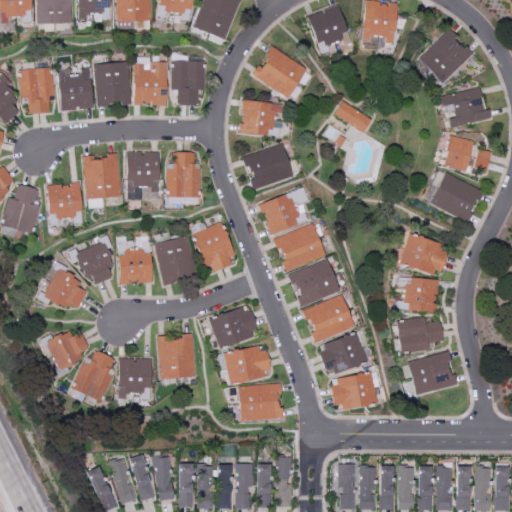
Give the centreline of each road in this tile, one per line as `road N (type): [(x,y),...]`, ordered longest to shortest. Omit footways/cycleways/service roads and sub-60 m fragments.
road 1 (residential): [(285,0),(231,65),(214,134),(228,195),(301,379),(310,436)]
road 2 (residential): [(484,435),(464,307),(482,244),(511,184),(506,61),(477,24),(444,0)]
road 3 (residential): [(310,436),(511,435)]
road 4 (residential): [(36,145),(135,131),(214,134)]
road 5 (residential): [(119,321),(192,307),(262,281)]
